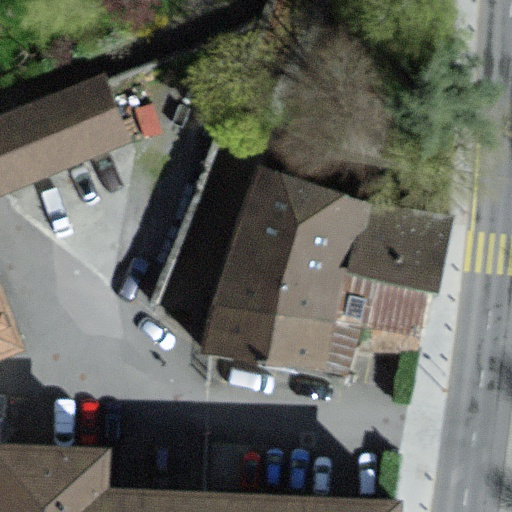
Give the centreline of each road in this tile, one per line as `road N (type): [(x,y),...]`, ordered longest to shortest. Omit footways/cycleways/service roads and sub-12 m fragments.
road 1 (secondary): [(501,217),(464,511)]
road 2 (secondary): [(511,0),(501,217)]
